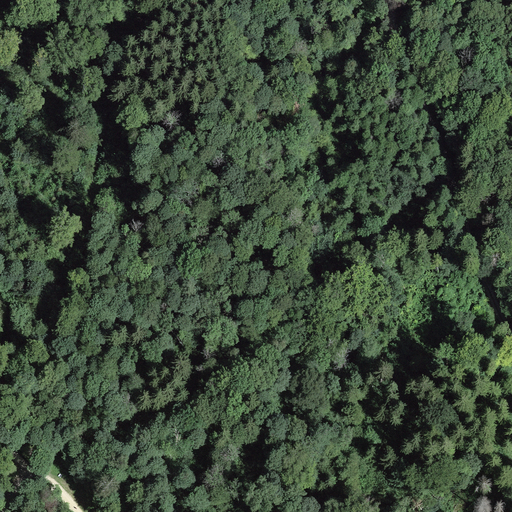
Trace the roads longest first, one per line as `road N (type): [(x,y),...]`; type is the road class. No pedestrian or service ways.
road 1 (track): [(145,0),(115,51),(84,160),(79,264),(48,434),(49,480)]
road 2 (track): [(388,0),(398,49),(511,344)]
